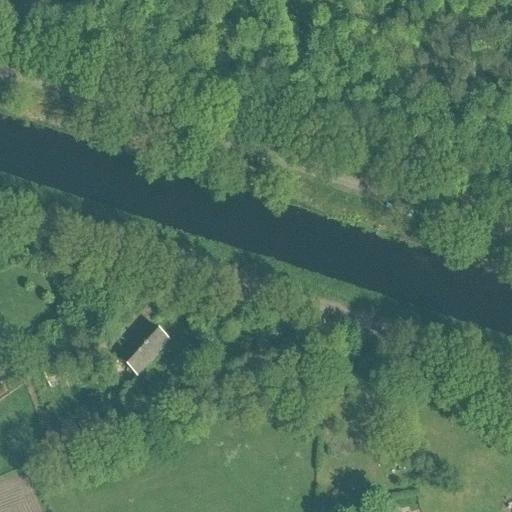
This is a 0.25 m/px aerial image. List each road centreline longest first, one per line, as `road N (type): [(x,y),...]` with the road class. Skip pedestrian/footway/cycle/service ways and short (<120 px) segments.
road 1 (unclassified): [(511,239),(0,73)]
road 2 (tertiary): [(511,378),(0,212)]
